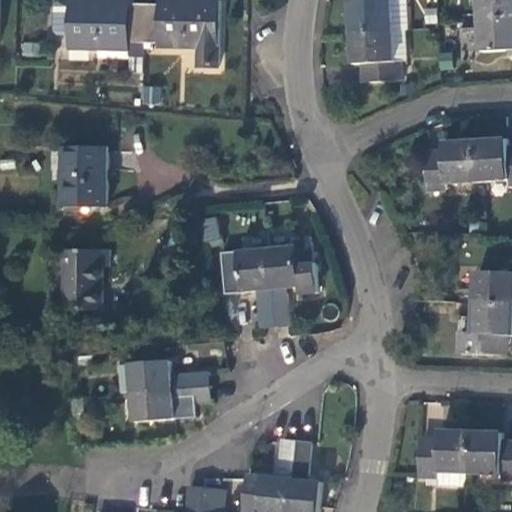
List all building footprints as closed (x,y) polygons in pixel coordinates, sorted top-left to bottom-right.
[(127,41),(142,42),(143,3),(128,2),(127,0),(67,0),(67,1),(56,1),(52,5),(52,29),(56,33),(67,33),(67,45),(127,46),(127,41)] [(156,0),(156,3),(143,3),(142,42),(155,42),(156,44),(197,44),(197,64),(216,64),(217,0),(156,0)] [(349,2),(351,32),(391,29),(389,0),(364,0),(364,1),(349,2)] [(389,0),(391,29),(403,29),(406,29),(404,0),(389,0)] [(511,0),(479,0),(481,19),(511,17),(511,0)] [(511,17),(481,19),(482,51),(511,49),(511,17)] [(393,59),(391,29),(351,32),(352,62),(368,61),(369,81),(401,79),(399,59),(393,59)] [(405,59),(403,29),(391,29),(393,59),(399,59),(405,59)] [(141,54),(142,42),(127,41),(127,46),(97,46),(97,54),(141,54)] [(161,87),(143,87),(143,104),(161,104),(161,87)] [(504,139),(474,141),(476,181),(506,179),(506,184),(511,183),(511,153),(505,154),(504,139)] [(446,182),(476,181),(474,141),(444,142),(444,157),(425,158),(427,188),(446,187),(446,182)] [(62,147),(62,205),(105,205),(105,148),(62,147)] [(205,241),(219,239),(216,217),(202,219),(205,241)] [(297,248),(268,250),(274,329),(289,328),(286,290),(300,289),(301,295),(318,294),(316,267),(314,267),(312,242),(297,243),(297,248)] [(106,250),(61,250),(63,311),(100,310),(99,269),(106,269),(106,250)] [(261,330),(274,329),(268,250),(239,252),(243,293),(258,292),(261,330)] [(511,271),(476,270),(475,302),(511,302),(511,271)] [(511,333),(511,302),(475,302),(474,331),(460,331),(459,352),(494,353),(494,333),(501,333),(511,333)] [(117,364),(119,393),(132,392),(209,386),(208,372),(170,375),(168,360),(117,364)] [(210,399),(209,386),(132,392),(134,420),(172,416),(171,402),(210,399)] [(437,484),(468,486),(469,471),(470,432),(439,431),(439,446),(419,445),(418,475),(437,475),(437,484)] [(499,478),(511,478),(511,446),(500,446),(501,433),(470,432),(469,471),(499,472),(499,478)] [(287,511),(294,442),(279,441),(276,477),(260,476),(247,474),(243,511),(287,511)] [(309,443),(294,442),(287,511),(316,511),(319,481),(305,480),(309,443)] [(199,511),(202,488),(187,487),(184,511),(199,511)] [(213,511),(216,490),(202,488),(199,511),(213,511)] [(221,511),(224,491),(216,490),(213,511),(221,511)]
